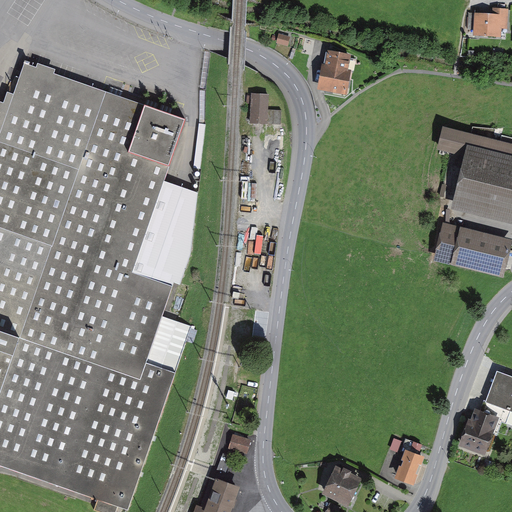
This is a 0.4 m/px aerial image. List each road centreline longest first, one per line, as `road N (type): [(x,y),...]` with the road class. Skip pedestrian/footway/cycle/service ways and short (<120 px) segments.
road 1 (unclassified): [(118,0),(262,56),(299,94),(303,167),(262,441),(265,481),(282,511)]
road 2 (unclassified): [(416,511),(465,365),(482,327),(511,291)]
road 3 (unknown): [(14,39),(198,108)]
road 4 (unknown): [(47,2),(199,71)]
